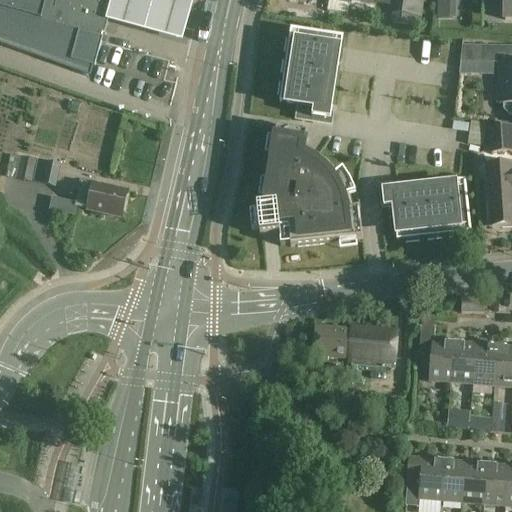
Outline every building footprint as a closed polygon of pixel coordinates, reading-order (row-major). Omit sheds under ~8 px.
[(0,0),(0,45),(90,78),(93,68),(95,68),(103,39),(100,38),(107,15),(106,15),(110,0),(0,0)] [(194,4),(180,0),(113,0),(105,30),(181,51),(194,4)] [(420,17),(422,0),(328,0),(350,4),(351,2),(372,6),(372,4),(394,6),(393,13),(420,17)] [(511,0),(503,0),(504,21),(511,21),(511,0)] [(343,40),(304,33),(304,34),(299,33),(287,106),(292,107),(297,108),(295,121),(313,124),(313,120),(331,123),(332,111),(326,110),(336,43),(343,43),(343,40)] [(462,63),(483,63),(483,64),(499,65),(498,105),(504,106),(504,110),(509,116),(511,115),(511,48),(483,48),(483,47),(463,46),(462,63)] [(511,128),(488,130),(489,155),(511,153),(511,128)] [(256,209),(259,237),(279,235),(278,226),(287,225),(290,249),(362,241),(359,211),(351,211),(345,193),(335,176),(321,162),(304,152),(307,135),(276,130),(264,209),(256,209)] [(30,183),(35,162),(14,157),(9,178),(30,183)] [(38,162),(33,183),(55,188),(60,167),(38,162)] [(501,227),(501,230),(511,229),(511,166),(485,168),(489,228),(501,227)] [(394,195),(393,188),(382,190),(384,208),(393,207),(396,228),(396,233),(421,231),(470,225),(465,180),(461,181),(462,187),(394,195)] [(120,219),(126,193),(93,185),(93,187),(81,184),(76,205),(76,207),(77,207),(87,210),(87,211),(120,219)] [(75,218),(77,207),(76,207),(76,205),(65,202),(62,215),(75,218)] [(483,316),(483,302),(461,301),(461,315),(483,316)] [(451,385),(454,345),(431,343),(433,319),(421,318),(418,358),(430,359),(428,383),(451,385)] [(348,364),(353,364),(352,368),(393,371),(396,334),(351,330),(351,332),(316,329),(314,359),(348,362),(348,364)] [(451,385),(472,387),(476,347),(454,345),(451,385)] [(476,347),(472,387),(494,389),(497,349),(476,347)] [(494,389),(511,390),(511,350),(497,349),(494,389)] [(504,434),(507,405),(494,404),(492,433),(504,434)] [(480,434),(490,435),(491,422),(481,421),(480,434)] [(418,509),(418,502),(440,504),(444,463),(409,460),(405,508),(418,509)] [(462,505),(465,465),(444,463),(440,504),(462,505)] [(465,465),(462,505),(483,507),(487,467),(465,465)] [(505,509),(508,469),(487,467),(483,507),(505,509)]
